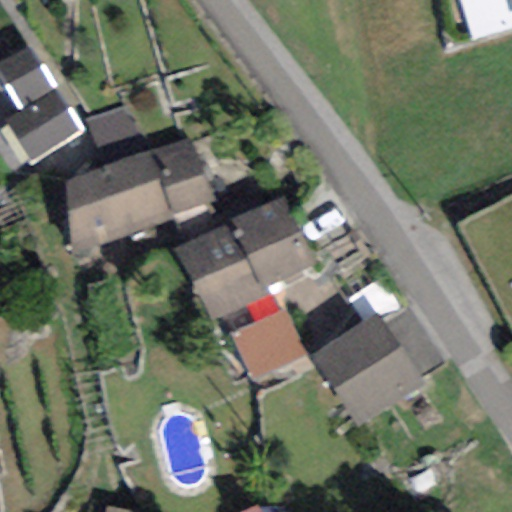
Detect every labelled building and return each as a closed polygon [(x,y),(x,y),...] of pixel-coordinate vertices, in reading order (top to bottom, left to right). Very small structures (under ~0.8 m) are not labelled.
[(511,0),(449,0),(463,48),(511,33),(511,0)] [(31,53),(0,72),(0,85),(20,115),(3,126),(31,169),(84,135),(31,53)] [(188,138),(63,190),(73,267),(217,207),(188,138)] [(280,203),(172,257),(209,329),(304,281),(300,273),(312,267),(280,203)] [(511,204),(454,235),(511,343),(511,204)] [(304,358),(283,314),(230,339),(251,383),(304,358)] [(424,386),(376,318),(311,364),(359,432),(424,386)]
